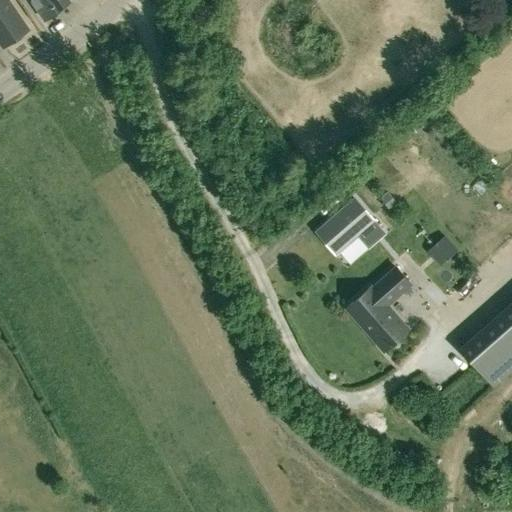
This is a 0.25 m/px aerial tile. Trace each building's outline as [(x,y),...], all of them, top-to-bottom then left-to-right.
[(8,42),(14,43),(22,38),(23,33),(28,29),(7,0),(0,0),(0,41),(3,46),(8,42)] [(30,0),(44,20),(57,10),(50,0),(30,0)] [(50,0),(57,10),(70,2),(68,0),(50,0)] [(396,202),(387,192),(381,197),(390,207),(396,202)] [(357,198),(322,228),(341,250),(362,231),(373,243),(387,231),(357,198)] [(435,245),(447,259),(457,250),(445,236),(435,245)] [(346,307),(383,350),(409,328),(388,303),(412,282),(397,266),(373,286),(372,285),(346,307)] [(494,386),(511,370),(511,302),(461,348),(494,386)]
